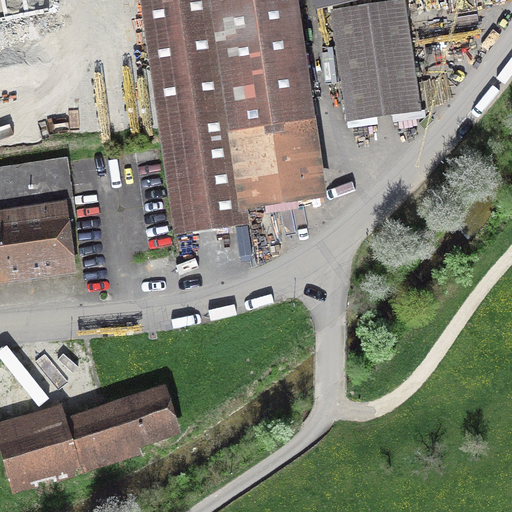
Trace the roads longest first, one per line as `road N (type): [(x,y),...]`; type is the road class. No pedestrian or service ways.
road 1 (unclassified): [(0,332),(127,321),(312,264)]
road 2 (unclassified): [(312,264),(481,94),(511,48)]
road 3 (track): [(511,253),(407,396),(374,410),(329,407)]
road 4 (unclassified): [(329,407),(298,443),(195,511)]
road 5 (unclassified): [(312,264),(329,327),(328,391)]
